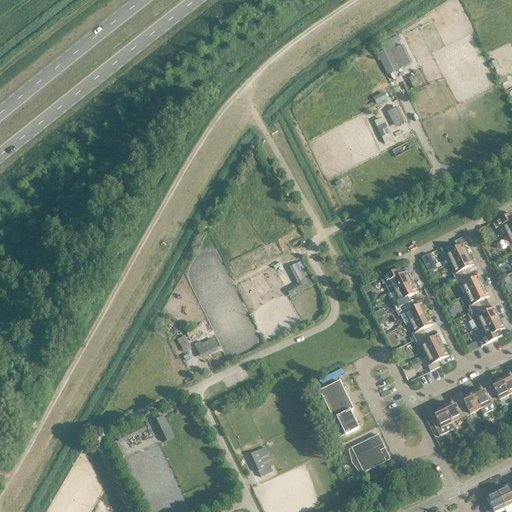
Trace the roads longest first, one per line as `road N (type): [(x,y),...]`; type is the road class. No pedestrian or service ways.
road 1 (trunk): [(0,156),(196,0)]
road 2 (residential): [(465,228),(410,256),(466,372)]
road 3 (trunk): [(143,0),(0,114)]
